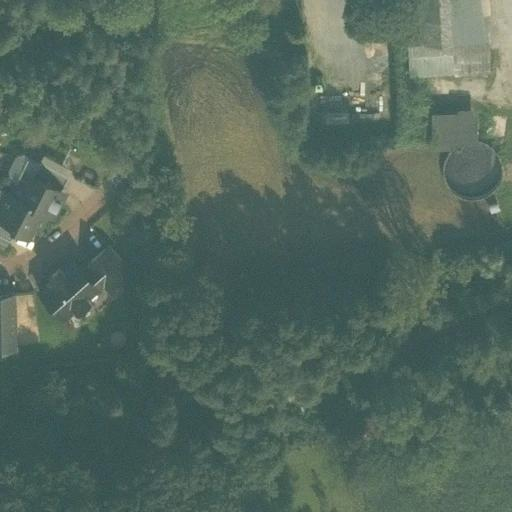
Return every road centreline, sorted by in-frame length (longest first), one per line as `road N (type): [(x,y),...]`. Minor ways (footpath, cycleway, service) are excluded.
road 1 (track): [(146,407),(315,389),(511,300)]
road 2 (residential): [(0,266),(27,264),(127,176)]
